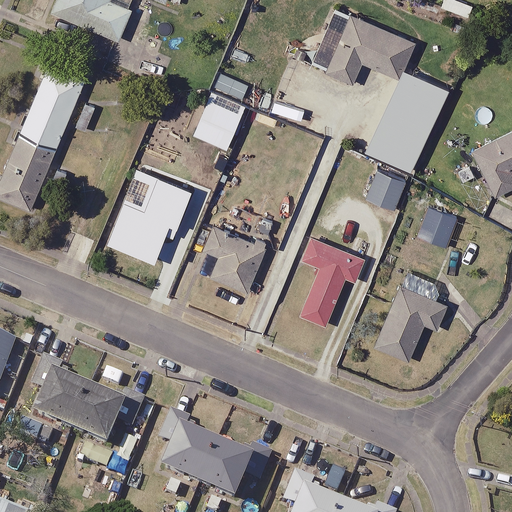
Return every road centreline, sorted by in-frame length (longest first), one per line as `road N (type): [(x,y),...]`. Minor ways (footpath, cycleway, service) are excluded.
road 1 (residential): [(0,265),(419,446)]
road 2 (residential): [(511,337),(419,446)]
